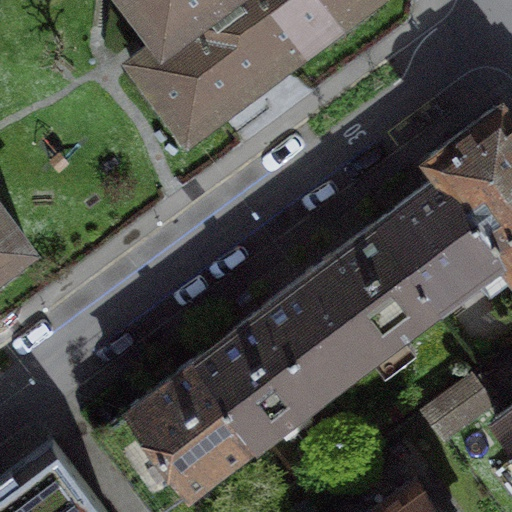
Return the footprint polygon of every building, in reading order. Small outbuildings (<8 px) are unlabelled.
[(191,0),(163,21),(169,29),(136,53),(188,123),(352,0),(191,0)] [(147,0),(163,21),(191,0),(147,0)] [(511,118),(499,102),(429,152),(442,168),(501,250),(511,263),(511,118)] [(501,250),(442,168),(375,218),(435,299),(501,250)] [(0,259),(26,241),(0,206),(0,259)] [(435,299),(375,218),(259,304),(320,385),(435,299)] [(320,385),(259,304),(194,354),(255,435),(320,385)] [(255,435),(194,354),(97,429),(155,508),(255,435)] [(472,372),(424,409),(444,435),(492,398),(472,372)] [(511,402),(495,416),(511,439),(511,402)] [(0,511),(107,511),(109,511),(49,434),(0,470),(0,511)] [(364,511),(436,511),(410,478),(364,511)]
